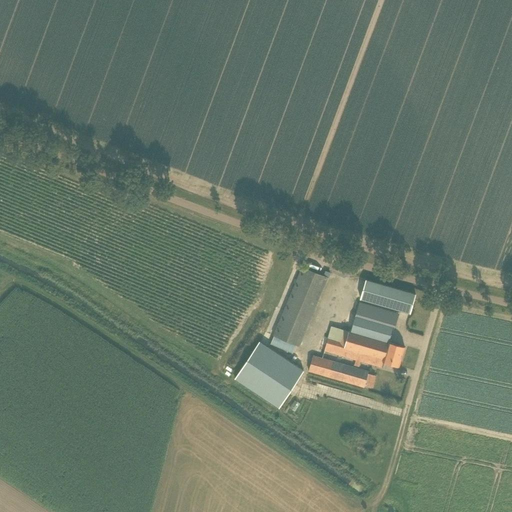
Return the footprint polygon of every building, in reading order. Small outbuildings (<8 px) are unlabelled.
[(328,278),(321,275),(303,267),(274,336),(299,347),(328,278)] [(366,280),(360,299),(410,313),(416,294),(366,280)] [(324,350),(382,367),(383,362),(399,367),(405,347),(389,342),(393,327),(395,327),(399,314),(359,303),(351,332),(331,326),(324,350)] [(303,370),(260,341),(235,378),(279,408),(288,393),(303,370)] [(365,387),(365,386),(369,372),(313,356),(309,371),(365,387)]
